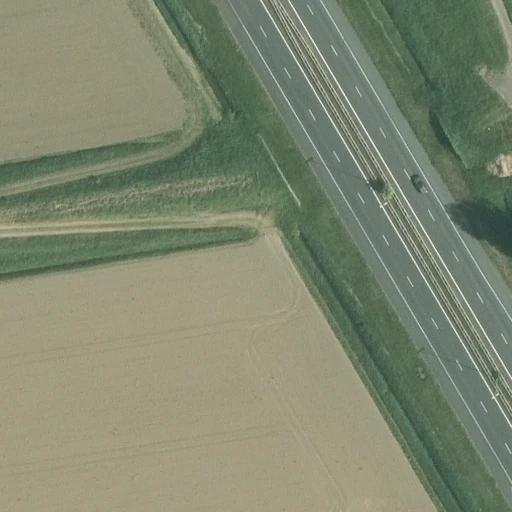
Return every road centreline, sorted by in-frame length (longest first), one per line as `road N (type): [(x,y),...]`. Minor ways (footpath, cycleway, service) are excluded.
road 1 (motorway): [(243,0),(511,457)]
road 2 (motorway): [(511,353),(304,0)]
road 3 (unknown): [(0,239),(221,224)]
